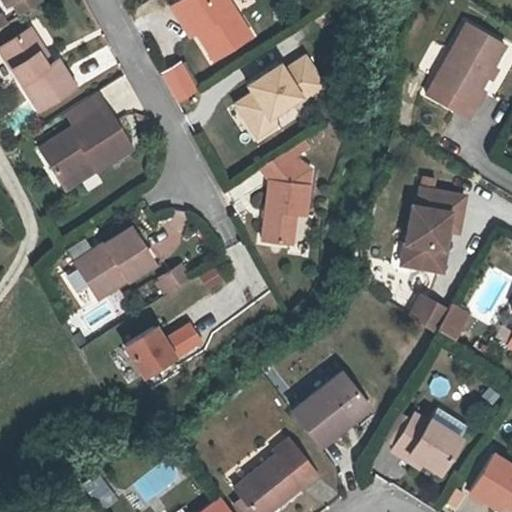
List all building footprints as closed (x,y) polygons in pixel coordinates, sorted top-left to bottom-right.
[(15,0),(22,11),(39,0),(15,0)] [(192,16),(201,32),(217,59),(256,36),(234,0),(178,0),(172,4),(183,21),(192,16)] [(0,25),(9,19),(4,11),(0,13),(0,25)] [(192,16),(183,21),(192,37),(201,32),(192,16)] [(424,95),(451,110),(468,119),(475,106),(484,91),(479,89),(504,46),(464,24),(432,81),(424,95)] [(47,67),(26,36),(0,53),(0,57),(38,114),(76,89),(57,60),(47,67)] [(240,106),(255,130),(275,117),(304,99),(306,102),(329,88),(310,58),(287,72),(284,67),(250,88),(255,97),(240,106)] [(163,72),(179,100),(197,88),(182,61),(163,72)] [(88,125),(110,110),(97,90),(75,105),(88,125)] [(93,162),(100,172),(136,148),(110,110),(88,125),(44,154),(62,182),(93,162)] [(275,117),(255,130),(260,138),(280,125),(275,117)] [(304,144),(263,170),(270,185),(262,241),(296,247),(297,223),(306,224),(315,174),(298,162),(310,154),(304,144)] [(93,162),(62,182),(69,192),(100,172),(93,162)] [(414,206),(409,205),(402,242),(412,244),(408,266),(439,272),(444,249),(440,249),(443,231),(456,233),(462,197),(418,188),(414,206)] [(158,262),(136,226),(107,243),(111,251),(83,270),(100,298),(158,262)] [(469,315),(495,325),(511,278),(511,273),(487,264),(469,315)] [(179,284),(189,278),(180,265),(158,279),(167,292),(179,284)] [(214,266),(194,278),(204,295),(224,283),(214,266)] [(427,299),(420,295),(409,315),(416,319),(427,299)] [(451,313),(427,299),(416,319),(440,334),(451,313)] [(440,334),(455,342),(469,316),(454,308),(451,313),(440,334)] [(205,340),(194,324),(164,344),(155,330),(125,350),(144,380),(205,340)] [(345,423),(370,405),(346,373),(295,413),(305,426),(306,428),(323,450),(349,429),(345,423)] [(374,410),(370,405),(345,423),(349,429),(374,410)] [(397,452),(413,425),(402,419),(385,445),(397,452)] [(415,459),(429,468),(445,478),(466,444),(434,423),(431,428),(417,419),(413,425),(397,452),(395,455),(411,465),(415,459)] [(268,449),(270,452),(274,456),(290,441),(284,435),(268,449)] [(241,499),(252,511),(269,511),(300,485),(304,489),(320,475),(290,441),(274,456),(270,452),(231,487),(241,499)] [(469,492),(482,500),(498,509),(502,502),(511,508),(511,464),(491,451),(466,490),(469,492)] [(425,474),(429,468),(415,459),(411,465),(425,474)] [(91,489),(102,506),(114,497),(103,481),(91,489)] [(477,507),(482,500),(469,492),(465,499),(477,507)] [(230,511),(224,503),(221,499),(203,511),(230,511)] [(235,511),(252,511),(241,499),(232,507),(235,511)]
